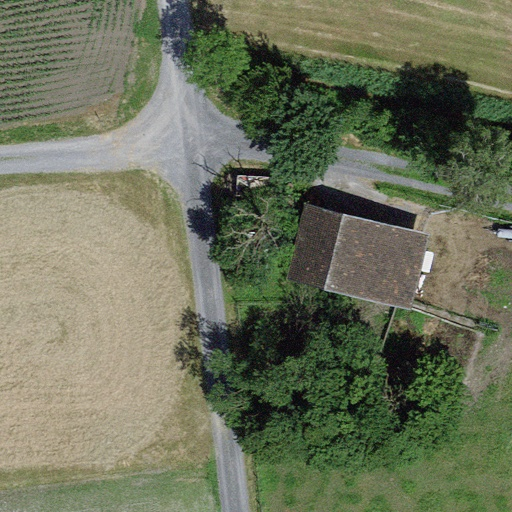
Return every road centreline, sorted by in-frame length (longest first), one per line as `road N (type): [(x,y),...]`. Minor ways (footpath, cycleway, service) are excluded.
road 1 (track): [(0,176),(206,148),(511,216)]
road 2 (track): [(182,0),(249,511)]
